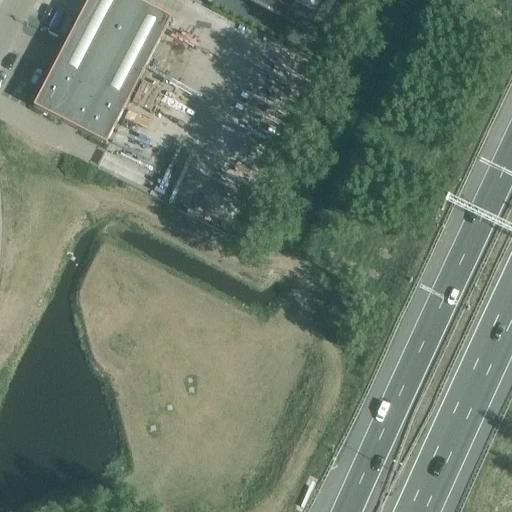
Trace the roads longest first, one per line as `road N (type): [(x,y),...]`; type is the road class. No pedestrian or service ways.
road 1 (motorway): [(511,151),(345,511)]
road 2 (motorway): [(420,511),(511,312)]
